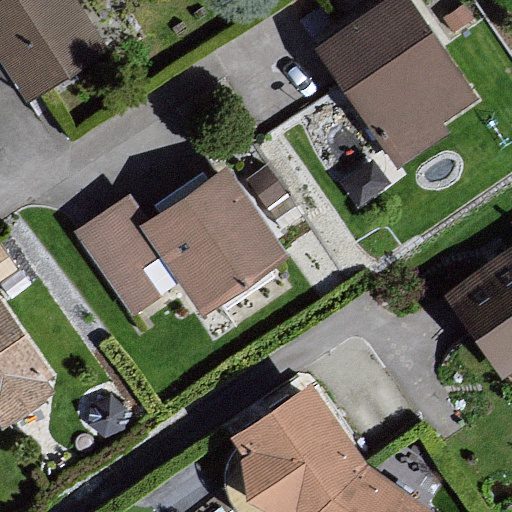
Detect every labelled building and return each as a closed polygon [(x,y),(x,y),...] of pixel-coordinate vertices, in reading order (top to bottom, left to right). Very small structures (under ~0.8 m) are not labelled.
[(0,0),(0,58),(27,98),(100,48),(71,6),(79,0),(0,0)] [(404,0),(399,0),(318,56),(392,159),(479,106),(404,0)] [(132,200),(77,237),(133,319),(177,290),(198,322),(285,264),(226,177),(150,228),(132,200)] [(511,246),(440,293),(490,370),(511,355),(511,246)] [(0,421),(1,421),(14,428),(64,391),(0,303),(0,421)] [(315,382),(213,441),(251,505),(261,511),(431,511),(367,470),(315,382)]
